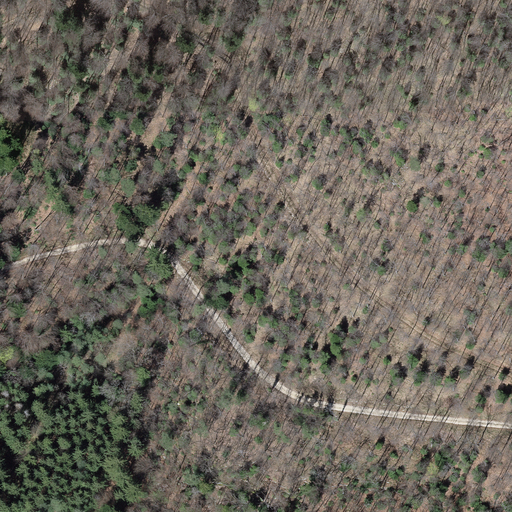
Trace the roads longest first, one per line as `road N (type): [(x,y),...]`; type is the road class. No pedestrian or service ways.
road 1 (track): [(511,376),(396,311),(322,247),(258,148),(231,65),(192,28),(141,0)]
road 2 (track): [(511,426),(362,413),(301,396),(258,373),(186,275),(151,248),(124,242)]
